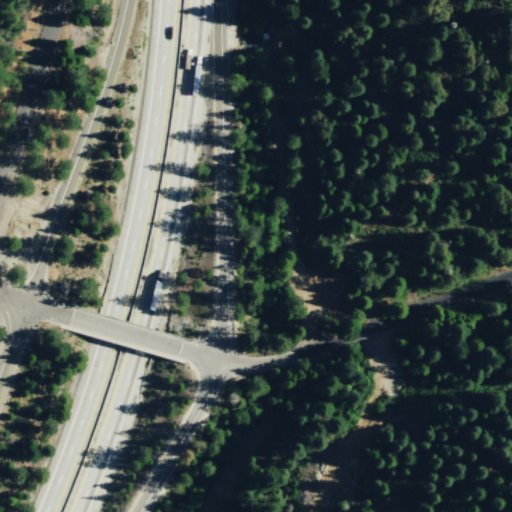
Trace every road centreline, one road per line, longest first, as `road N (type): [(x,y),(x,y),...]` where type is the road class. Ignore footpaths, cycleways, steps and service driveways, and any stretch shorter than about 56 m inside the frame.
road 1 (motorway): [(165,0),(147,155),(122,276),(43,511)]
road 2 (motorway): [(75,511),(152,281),(195,0)]
road 3 (motorway): [(213,359),(220,264),(213,0)]
road 4 (motorway): [(127,0),(103,99),(26,304)]
road 5 (residential): [(213,359),(235,366),(281,360),(511,274)]
road 6 (track): [(302,511),(346,432),(370,327)]
road 7 (motorway): [(133,511),(213,359)]
